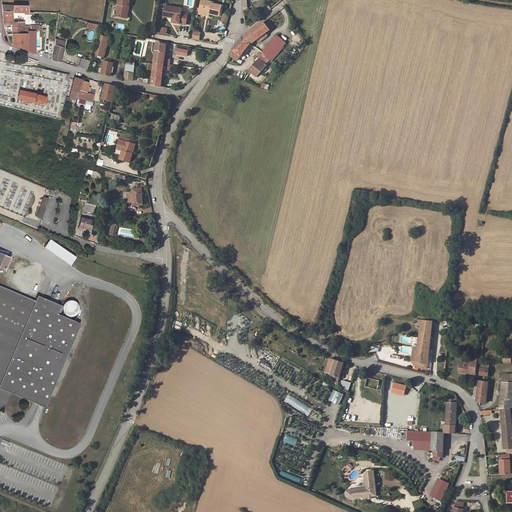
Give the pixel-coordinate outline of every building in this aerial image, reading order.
[(130,0),(118,0),(118,5),(120,5),(118,12),(117,12),(116,17),(125,18),(126,14),(128,15),(129,10),(127,9),(128,6),(129,6),(130,0)] [(213,3),(202,1),(200,11),(210,13),(210,14),(220,16),(222,6),(212,4),(213,3)] [(2,4),(3,19),(10,18),(10,12),(24,12),(24,14),(28,14),(27,6),(14,5),(2,4)] [(180,19),(180,24),(186,25),(188,14),(182,13),(182,9),(165,6),(164,17),(173,18),(180,19)] [(235,52),(231,58),(240,67),(242,65),(239,61),(245,55),(246,56),(249,53),(247,50),(268,32),(269,33),(271,31),(267,26),(273,20),(271,17),(241,43),(238,48),(235,52)] [(23,22),(12,22),(12,23),(12,33),(20,33),(20,30),(23,30),(23,27),(24,27),(24,26),(23,22)] [(13,45),(35,54),(35,51),(35,30),(27,30),(27,33),(20,33),(12,33),(13,45)] [(200,40),(202,32),(194,31),(193,39),(200,40)] [(103,57),(108,38),(100,35),(99,35),(94,54),(103,57)] [(259,78),(286,43),(277,36),(263,53),(269,58),(265,64),(261,60),(251,72),(259,78)] [(55,39),(54,45),(55,45),(52,59),(60,62),(65,41),(64,41),(60,40),(55,39)] [(157,42),(154,63),(164,64),(165,52),(166,44),(157,42)] [(79,67),(87,70),(89,61),(82,58),(79,67)] [(99,73),(111,76),(114,63),(105,61),(103,68),(100,67),(99,73)] [(154,63),(152,80),(134,76),(134,81),(147,84),(161,87),(164,64),(154,63)] [(134,81),(134,76),(135,68),(126,68),(125,79),(134,81)] [(82,81),(82,80),(75,78),(71,95),(93,102),(94,95),(86,92),(88,83),(82,81)] [(116,87),(106,84),(103,99),(112,101),(116,87)] [(37,94),(20,90),(18,99),(39,103),(39,105),(40,105),(41,103),(45,104),(45,105),(46,104),(45,103),(46,97),(42,96),(42,95),(37,94)] [(119,122),(121,116),(110,113),(108,119),(119,122)] [(133,144),(125,141),(120,159),(131,162),(133,154),(131,153),(133,144)] [(133,206),(144,205),(143,188),(133,189),(133,193),(128,194),(128,203),(133,202),(133,206)] [(35,218),(40,220),(47,199),(42,197),(35,218)] [(98,207),(87,204),(84,211),(96,215),(98,207)] [(95,222),(82,218),(80,226),(87,229),(92,230),(95,222)] [(75,258),(50,240),(44,248),(70,266),(75,258)] [(0,408),(1,408),(3,407),(4,405),(9,393),(38,405),(45,408),(80,325),(75,322),(79,312),(79,309),(78,306),(77,305),(76,304),(73,302),(71,301),(68,301),(66,302),(64,303),(63,304),(53,300),(52,302),(37,296),(36,299),(0,284),(0,267),(6,270),(12,256),(0,251),(0,408)] [(418,347),(416,361),(427,363),(428,363),(433,321),(422,319),(421,325),(418,347)] [(418,347),(414,346),(412,360),(415,366),(427,368),(427,363),(416,361),(418,347)] [(344,361),(331,356),(326,372),(340,377),(344,361)] [(477,358),(470,358),(470,361),(460,360),(459,370),(475,372),(477,358)] [(511,370),(504,370),(503,380),(511,379),(511,370)] [(340,377),(326,372),(325,377),(338,382),(340,377)] [(325,377),(324,380),(337,385),(338,382),(325,377)] [(479,379),(477,398),(477,399),(486,400),(487,380),(479,379)] [(502,387),(499,407),(509,407),(510,397),(511,397),(511,379),(503,380),(502,387)] [(395,382),(392,392),(405,396),(408,386),(395,382)] [(339,405),(344,394),(334,389),(329,400),(339,405)] [(288,395),(284,403),(307,414),(310,406),(288,395)] [(449,404),(448,418),(455,419),(456,404),(449,404)] [(509,407),(499,407),(502,446),(511,446),(509,407)] [(360,419),(361,412),(353,411),(352,419),(360,419)] [(455,419),(448,418),(447,425),(445,424),(444,432),(454,433),(455,419)] [(433,431),(408,430),(407,438),(431,439),(431,436),(432,436),(433,431)] [(434,451),(434,456),(444,456),(444,432),(433,431),(432,436),(432,451),(434,451)] [(506,452),(496,453),(497,472),(507,471),(506,452)] [(351,496),(354,498),(369,496),(372,496),(376,496),(375,492),(376,492),(374,470),(368,471),(365,475),(366,488),(353,489),(350,492),(351,496)] [(449,482),(450,478),(440,474),(432,496),(444,500),(451,483),(449,482)]
